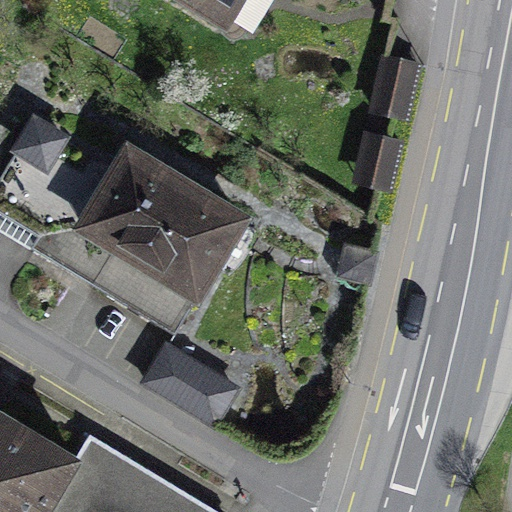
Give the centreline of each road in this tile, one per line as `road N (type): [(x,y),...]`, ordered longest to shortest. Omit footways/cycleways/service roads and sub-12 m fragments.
road 1 (primary): [(395,511),(511,0)]
road 2 (residential): [(0,321),(325,511)]
